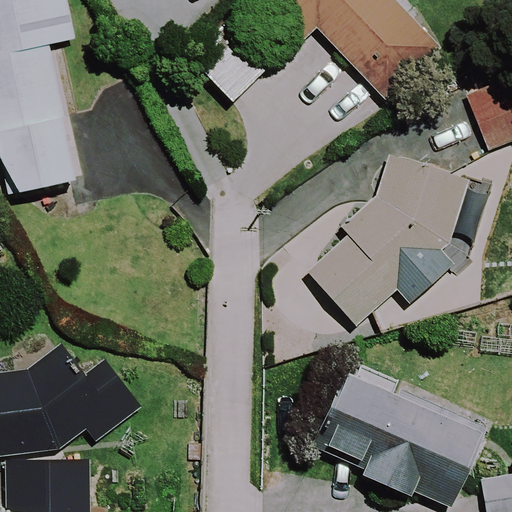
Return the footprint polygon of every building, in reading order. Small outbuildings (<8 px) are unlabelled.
[(0,0),(0,178),(4,201),(76,188),(51,49),(71,46),(62,0),(0,0)] [(435,52),(385,0),(263,0),(254,9),(294,50),(313,32),(380,103),(435,52)] [(451,241),(471,177),(389,150),(367,219),(308,272),(356,325),(451,241)] [(0,511),(91,511),(88,446),(134,444),(130,369),(69,372),(67,346),(11,349),(12,358),(0,358),(0,511)] [(348,373),(315,448),(358,467),(351,481),(412,507),(418,493),(457,510),(490,435),(348,373)] [(511,511),(511,468),(477,476),(484,511),(511,511)]
